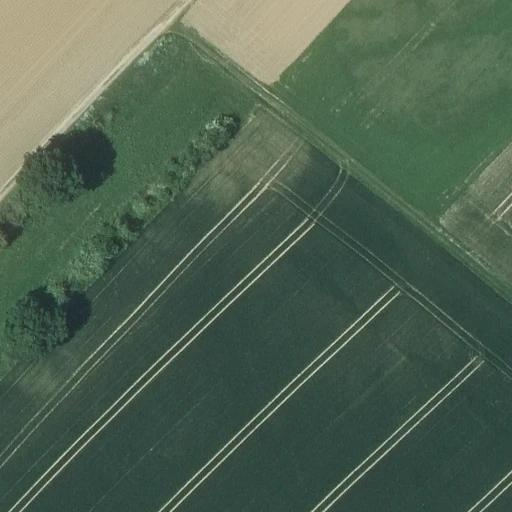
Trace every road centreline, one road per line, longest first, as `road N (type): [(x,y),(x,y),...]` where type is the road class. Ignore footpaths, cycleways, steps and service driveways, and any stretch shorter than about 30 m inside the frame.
road 1 (track): [(511,291),(167,24)]
road 2 (track): [(0,195),(167,24)]
